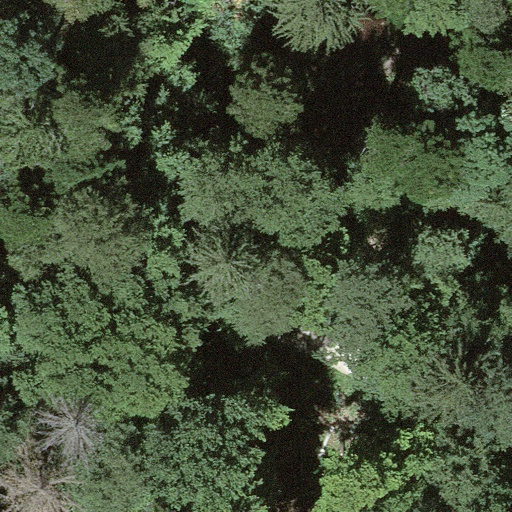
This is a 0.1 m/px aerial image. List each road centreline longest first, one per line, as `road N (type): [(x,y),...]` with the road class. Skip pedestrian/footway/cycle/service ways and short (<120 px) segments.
road 1 (track): [(128,258),(511,432)]
road 2 (track): [(0,224),(128,258)]
